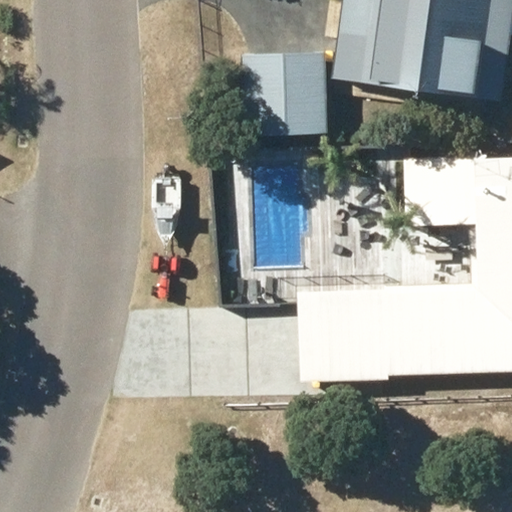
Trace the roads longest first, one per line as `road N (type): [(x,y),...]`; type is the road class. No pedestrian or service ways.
road 1 (residential): [(12,511),(63,349),(84,245)]
road 2 (residential): [(84,245),(75,0)]
